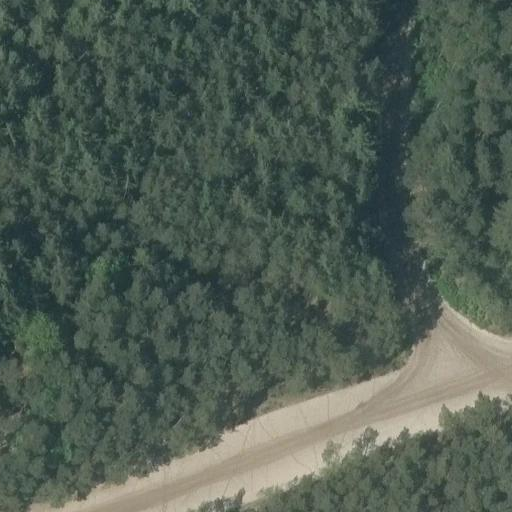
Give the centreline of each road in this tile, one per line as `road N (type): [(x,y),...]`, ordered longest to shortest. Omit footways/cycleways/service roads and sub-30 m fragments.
road 1 (track): [(106,511),(511,379)]
road 2 (track): [(397,0),(384,179),(390,228),(429,312),(427,360),(410,408)]
